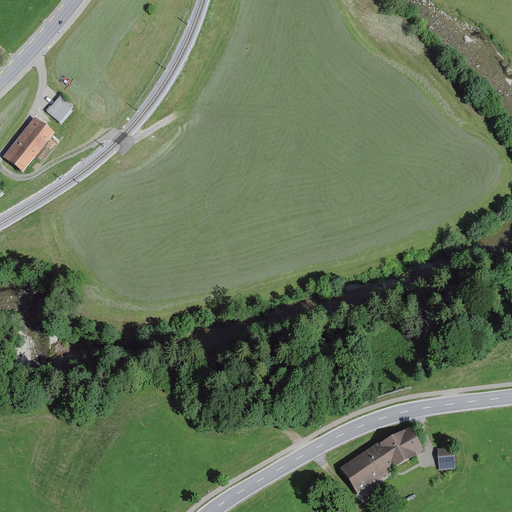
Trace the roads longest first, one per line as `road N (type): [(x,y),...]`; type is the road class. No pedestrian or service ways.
road 1 (secondary): [(211,511),(374,420),(511,397)]
road 2 (track): [(0,164),(28,177),(107,132),(127,143),(172,117)]
